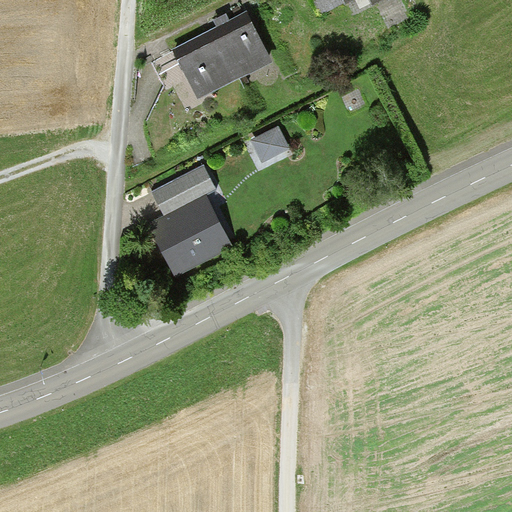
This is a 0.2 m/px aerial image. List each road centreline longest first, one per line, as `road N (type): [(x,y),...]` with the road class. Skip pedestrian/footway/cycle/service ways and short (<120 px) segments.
road 1 (tertiary): [(118,361),(511,163)]
road 2 (residential): [(122,47),(105,280),(118,361)]
road 3 (track): [(280,279),(292,324),(287,511)]
road 4 (tertiary): [(0,408),(118,361)]
road 5 (track): [(115,143),(0,180)]
